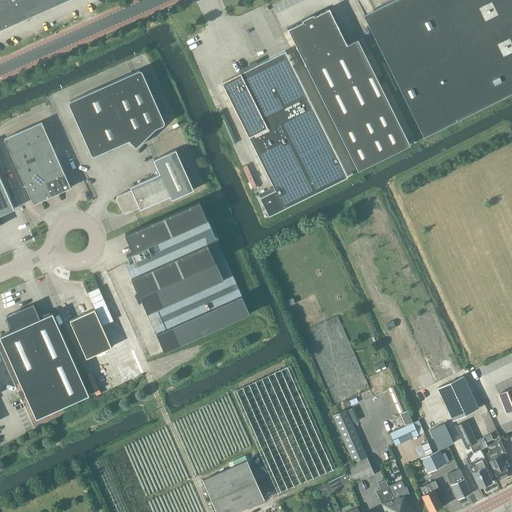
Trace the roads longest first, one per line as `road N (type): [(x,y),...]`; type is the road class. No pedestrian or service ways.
road 1 (track): [(90,256),(207,511)]
road 2 (tertiary): [(0,70),(160,0)]
road 3 (unclassified): [(56,248),(64,222),(85,221),(95,231),(90,256),(72,261),(59,254)]
